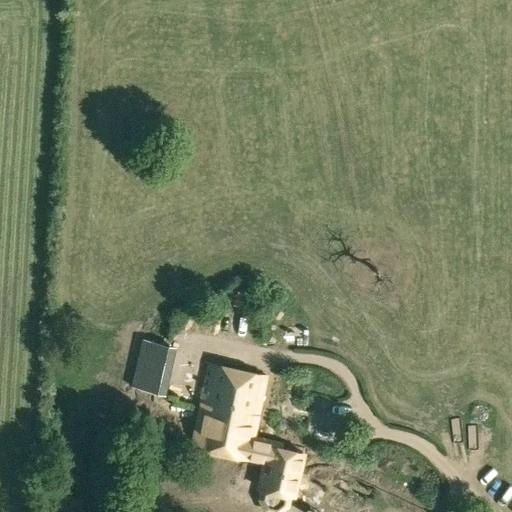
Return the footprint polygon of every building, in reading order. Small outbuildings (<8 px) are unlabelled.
[(260,324),(262,312),(240,307),(237,319),(260,324)] [(315,343),(314,328),(290,329),(291,344),(315,343)] [(132,386),(166,394),(177,346),(142,338),(132,386)] [(267,508),(277,510),(285,504),(287,494),(293,495),(302,452),(267,445),(268,440),(252,437),(266,375),(210,363),(193,445),(265,461),(260,487),(265,488),(263,498),(267,508)] [(82,511),(90,511),(92,500),(67,497),(65,510),(82,511)]
